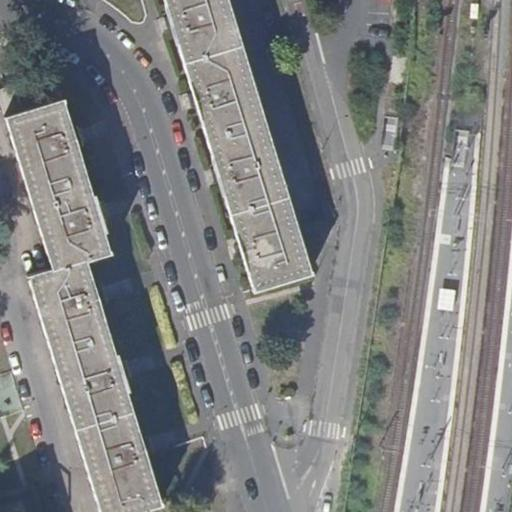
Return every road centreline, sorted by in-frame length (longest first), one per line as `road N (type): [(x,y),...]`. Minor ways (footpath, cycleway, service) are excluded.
road 1 (residential): [(0,2),(82,34),(137,91),(268,511)]
road 2 (unclassified): [(296,0),(357,203),(325,429),(311,468),(269,511)]
road 3 (residential): [(0,164),(14,290),(78,499)]
